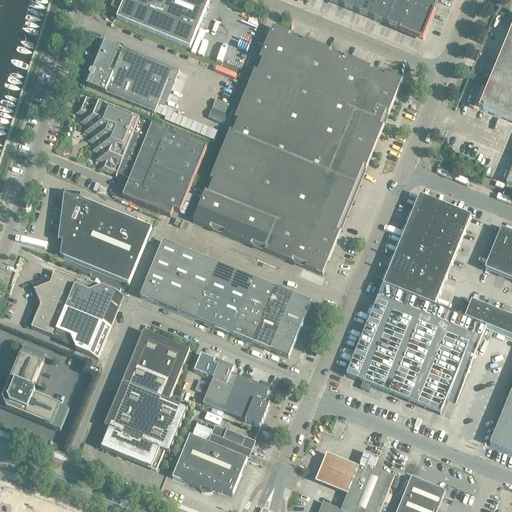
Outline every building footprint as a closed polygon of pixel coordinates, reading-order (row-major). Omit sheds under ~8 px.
[(113,0),(111,6),(120,10),(117,19),(190,49),(209,3),(202,0),(113,0)] [(362,0),(345,0),(342,7),(357,13),(362,0)] [(379,0),(362,0),(357,13),(372,20),(379,0)] [(395,4),(386,0),(379,0),(372,20),(386,26),(395,4)] [(402,32),(414,3),(405,0),(396,0),(395,4),(386,26),(402,32)] [(434,12),(439,0),(414,0),(414,3),(434,12)] [(434,12),(414,3),(402,32),(423,40),(434,12)] [(388,118),(389,115),(402,82),(382,74),(382,75),(374,72),(375,71),(342,57),(341,58),(333,55),(334,54),(301,40),(300,42),(292,38),(293,37),(273,29),(193,223),(323,276),(341,231),(340,231),(364,171),(365,172),(368,165),(374,152),(379,139),(383,128),(384,128),(384,125),(387,118),(388,118)] [(511,30),(480,110),(511,122),(511,171),(507,184),(511,186),(511,30)] [(105,42),(93,73),(92,72),(91,73),(90,74),(90,76),(90,77),(90,78),(91,78),(87,86),(86,87),(155,114),(168,81),(175,84),(180,72),(105,41),(105,42)] [(210,71),(207,78),(231,88),(234,80),(210,71)] [(220,83),(217,91),(228,95),(231,88),(220,83)] [(217,91),(214,98),(225,103),(228,95),(217,91)] [(207,149),(140,122),(140,121),(83,98),(76,115),(83,118),(80,125),(87,127),(84,134),(91,137),(88,143),(95,146),(92,153),(98,156),(96,162),(102,165),(100,172),(117,179),(118,176),(131,181),(123,199),(171,218),(174,211),(181,214),(207,149)] [(214,98),(211,106),(222,110),(225,103),(214,98)] [(211,106),(208,113),(219,118),(222,110),(211,106)] [(190,114),(179,110),(174,122),(185,127),(190,114)] [(208,113),(200,133),(211,137),(219,118),(208,113)] [(197,117),(190,114),(185,127),(192,130),(197,117)] [(205,120),(197,117),(192,130),(200,133),(205,120)] [(58,242),(62,243),(62,247),(60,258),(129,286),(152,229),(81,200),(81,196),(65,194),(58,242)] [(414,212),(440,223),(446,208),(420,197),(414,212)] [(446,208),(440,223),(466,234),(472,218),(446,208)] [(408,227),(434,238),(440,223),(414,212),(408,227)] [(180,229),(183,222),(177,219),(174,226),(180,229)] [(440,223),(434,238),(460,248),(466,234),(440,223)] [(402,242),(428,253),(434,238),(408,227),(402,242)] [(493,251),(508,257),(511,248),(511,234),(502,231),(493,251)] [(434,238),(428,253),(454,263),(460,248),(434,238)] [(421,268),(428,253),(402,242),(396,257),(421,268)] [(196,322),(219,266),(163,243),(146,285),(140,299),(196,322)] [(500,278),(508,257),(493,251),(485,272),(500,278)] [(454,263),(428,253),(421,268),(447,278),(454,263)] [(415,283),(421,268),(396,257),(389,272),(415,283)] [(511,282),(511,258),(508,257),(500,278),(511,282)] [(238,274),(219,266),(196,322),(215,329),(238,274)] [(447,278),(421,268),(415,283),(441,293),(447,278)] [(409,298),(415,283),(389,272),(383,287),(409,298)] [(55,339),(67,311),(78,283),(55,273),(50,285),(34,291),(40,305),(41,306),(41,307),(41,308),(40,309),(40,310),(32,330),(55,339)] [(257,281),(238,274),(215,329),(234,337),(257,281)] [(275,289),(257,281),(234,337),(252,344),(275,289)] [(84,285),(78,283),(67,311),(111,329),(124,297),(102,289),(90,294),(87,288),(87,287),(86,286),(85,286),(84,285)] [(441,293),(415,283),(409,298),(435,308),(441,293)] [(347,378),(410,403),(446,313),(435,308),(409,298),(383,287),(347,378)] [(271,352),(285,316),(294,296),(275,289),(252,344),(271,352)] [(294,296),(285,316),(271,352),(289,359),(294,345),(294,346),(312,304),(294,296)] [(480,327),(487,309),(472,303),(465,320),(480,327)] [(480,327),(495,333),(502,315),(487,309),(480,327)] [(77,352),(98,360),(111,329),(67,311),(55,339),(61,341),(62,342),(63,342),(64,342),(65,342),(71,339),(77,352)] [(446,313),(410,403),(441,416),(477,326),(446,313)] [(495,333),(510,339),(511,333),(511,319),(502,315),(495,333)] [(156,473),(158,468),(164,453),(169,455),(188,410),(169,403),(190,352),(144,333),(105,428),(110,431),(102,451),(156,473)] [(70,412),(61,409),(36,398),(36,397),(36,396),(36,395),(36,394),(35,393),(35,392),(34,392),(33,391),(47,357),(25,349),(0,409),(60,434),(70,412)] [(225,415),(240,378),(232,375),(234,370),(201,356),(194,373),(213,381),(203,405),(225,415)] [(260,429),(269,407),(264,404),(270,390),(240,378),(225,415),(260,429)] [(511,393),(490,447),(511,455),(511,393)] [(197,425),(194,431),(191,438),(208,444),(211,438),(214,432),(197,425)] [(250,455),(254,443),(215,427),(214,432),(211,438),(208,444),(208,445),(247,461),(250,455)] [(191,438),(190,437),(173,479),(201,491),(201,489),(211,493),(213,489),(232,498),(247,461),(208,445),(208,444),(191,438)] [(335,455),(328,452),(316,480),(324,483),(333,487),(342,490),(349,493),(360,465),(353,462),(345,459),(335,455)] [(360,465),(350,491),(349,493),(341,511),(334,509),(334,508),(325,505),(321,511),(381,511),(395,479),(374,470),(378,459),(365,454),(360,465)] [(437,511),(446,493),(412,479),(404,498),(401,497),(394,511),(437,511)]
